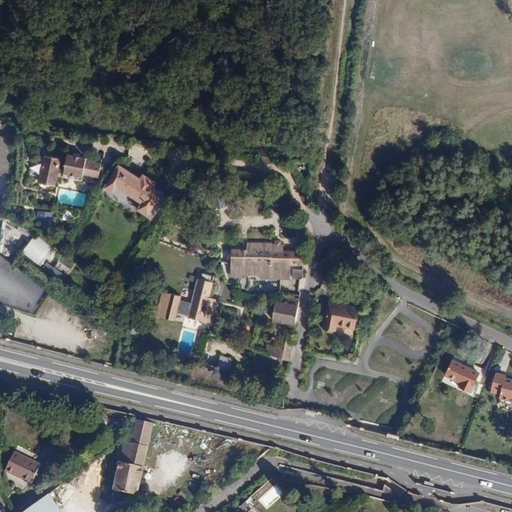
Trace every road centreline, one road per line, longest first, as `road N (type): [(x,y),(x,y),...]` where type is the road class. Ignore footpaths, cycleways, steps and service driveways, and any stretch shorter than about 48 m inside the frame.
road 1 (primary): [(230,415),(511,486)]
road 2 (primary): [(230,415),(0,353)]
road 3 (primary): [(0,361),(230,415)]
road 4 (unclassified): [(511,345),(314,242)]
road 5 (track): [(323,176),(343,0)]
road 6 (residential): [(292,396),(314,242)]
